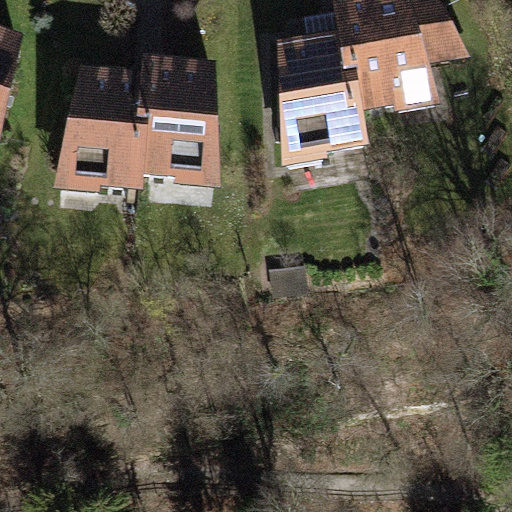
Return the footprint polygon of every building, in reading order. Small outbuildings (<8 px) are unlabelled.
[(339,0),(345,27),(363,112),(395,107),(395,114),(440,106),(430,66),(470,60),(439,0),(339,0)] [(345,27),(275,40),(282,168),(328,161),(328,154),(370,147),(363,112),(345,27)] [(0,143),(22,36),(0,29),(0,143)] [(150,57),(150,74),(142,177),(174,179),(173,187),(221,192),(216,64),(150,57)] [(100,188),(141,192),(142,177),(150,74),(78,66),(52,191),(100,195),(100,188)]
